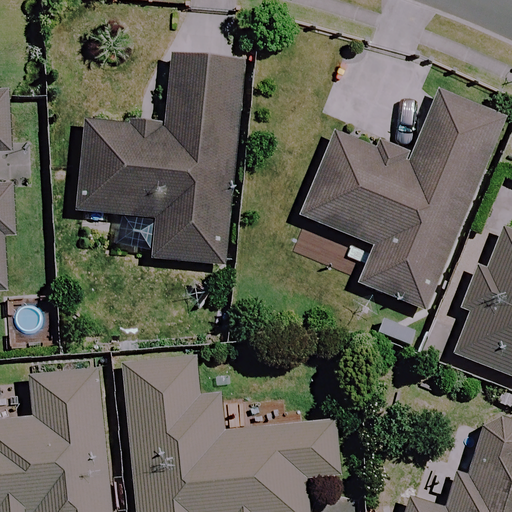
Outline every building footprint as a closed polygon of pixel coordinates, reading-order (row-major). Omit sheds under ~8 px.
[(246,72),(178,64),(170,135),(92,125),(81,219),(160,229),(156,263),(223,271),(246,72)] [(0,143),(5,144),(3,91),(0,90),(0,292),(2,293),(1,239),(11,238),(9,187),(0,187),(0,143)] [(510,117),(447,91),(416,165),(338,133),(303,221),(375,250),(360,287),(429,315),(510,117)] [(511,238),(505,235),(456,361),(511,382),(511,238)] [(312,511),(310,484),(345,481),(340,428),(208,441),(200,360),(125,368),(139,511),(312,511)] [(114,511),(100,376),(34,383),(38,425),(0,429),(0,511),(114,511)] [(470,482),(458,478),(446,511),(432,511),(413,505),(410,511),(511,511),(511,437),(488,430),(470,482)]
